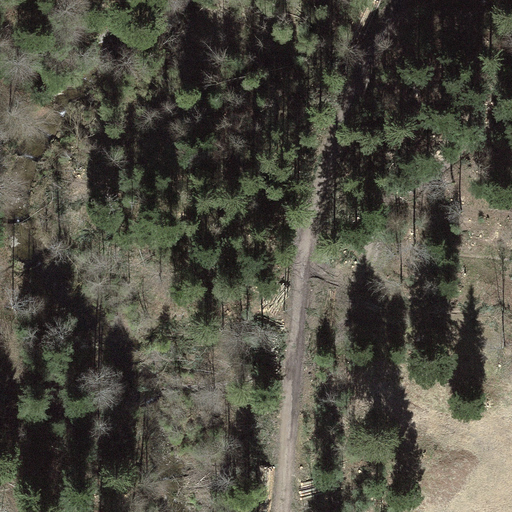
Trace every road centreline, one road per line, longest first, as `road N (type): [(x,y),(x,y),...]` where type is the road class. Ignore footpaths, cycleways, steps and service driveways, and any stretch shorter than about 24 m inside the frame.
road 1 (track): [(311,240),(330,277),(361,285),(421,180),(511,105)]
road 2 (track): [(311,240),(276,511)]
road 3 (track): [(403,0),(346,101),(311,240)]
